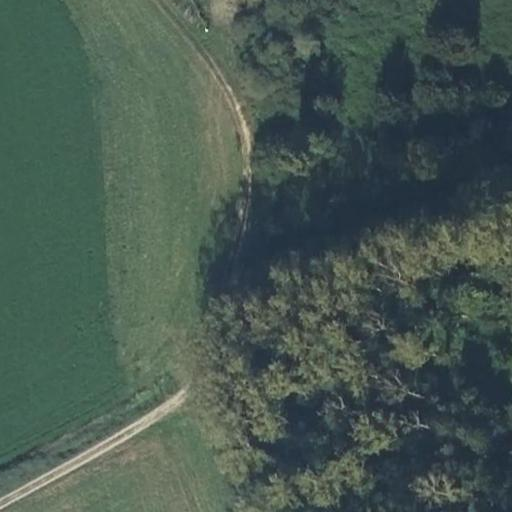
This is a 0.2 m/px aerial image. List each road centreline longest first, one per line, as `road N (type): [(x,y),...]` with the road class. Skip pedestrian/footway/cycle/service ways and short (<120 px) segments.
road 1 (track): [(0,503),(195,385),(226,300)]
road 2 (track): [(226,300),(251,223),(257,165),(215,34),(193,0)]
